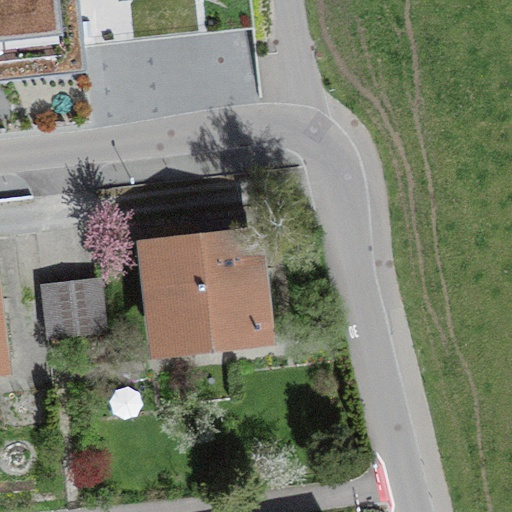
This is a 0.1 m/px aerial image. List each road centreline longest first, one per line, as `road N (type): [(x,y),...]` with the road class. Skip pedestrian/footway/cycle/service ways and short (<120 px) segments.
road 1 (unclassified): [(330,144),(409,486)]
road 2 (residential): [(0,171),(330,144)]
road 3 (residential): [(172,511),(409,486)]
road 4 (unclassified): [(290,0),(330,144)]
